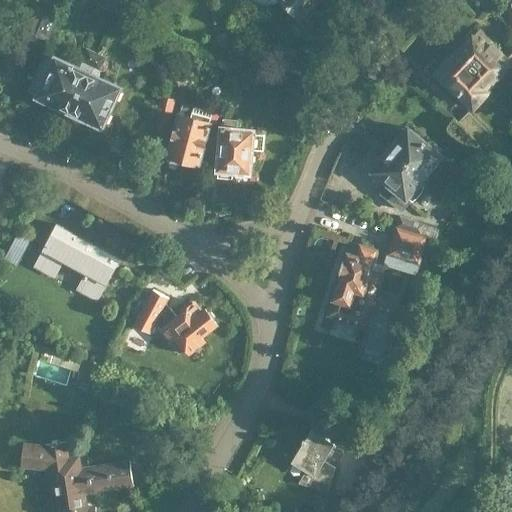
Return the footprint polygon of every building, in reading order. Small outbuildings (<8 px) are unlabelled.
[(131,11),(128,0),(87,0),(132,21),(131,11)] [(128,0),(131,11),(150,0),(128,0)] [(283,0),(300,18),(304,15),(308,18),(318,8),(314,5),(319,0),(283,0)] [(511,28),(511,0),(509,0),(497,14),(511,28)] [(24,28),(36,35),(47,14),(35,7),(24,28)] [(47,14),(36,35),(47,40),(58,19),(47,14)] [(471,60),(495,83),(504,74),(509,78),(511,74),(511,47),(504,56),(479,31),(462,48),(473,58),(471,60)] [(39,95),(71,110),(97,51),(88,47),(80,66),(57,56),(56,58),(46,53),(30,89),(40,94),(39,95)] [(473,58),(462,48),(454,57),(452,56),(437,72),(476,108),(493,90),(491,88),(495,83),(471,60),(473,58)] [(97,51),(71,110),(104,125),(123,83),(100,73),(108,56),(97,51)] [(224,86),(237,89),(240,72),(228,70),(224,86)] [(155,126),(167,129),(175,100),(163,97),(155,126)] [(183,103),(168,158),(171,162),(178,164),(182,162),(183,158),(200,163),(212,119),(211,119),(213,111),(183,103)] [(461,120),(495,154),(503,146),(469,112),(461,120)] [(222,126),(219,169),(220,169),(219,176),(233,177),(233,170),(251,171),(253,148),(264,149),(266,134),(255,133),(256,128),(222,126)] [(392,149),(425,176),(430,170),(435,173),(439,170),(443,165),(446,160),(441,156),(443,154),(409,127),(398,141),(392,149)] [(465,152),(479,163),(485,155),(472,144),(465,152)] [(385,157),(374,171),(390,184),(382,193),(403,209),(411,199),(413,201),(418,197),(422,192),(425,186),(430,180),(425,176),(392,149),(386,157),(385,157)] [(397,227),(421,235),(424,223),(400,215),(397,227)] [(76,289),(97,300),(120,257),(58,223),(35,267),(55,278),(64,262),(85,273),(76,289)] [(397,227),(388,255),(412,262),(416,246),(424,248),(428,237),(421,235),(397,227)] [(8,255),(20,261),(31,240),(19,234),(8,255)] [(330,313),(368,325),(384,272),(373,269),(379,249),(361,243),(358,254),(349,251),(347,258),(345,257),(340,274),(341,274),(330,313)] [(133,308),(127,319),(135,323),(134,325),(150,334),(156,322),(167,336),(181,353),(186,350),(189,355),(207,341),(203,336),(219,325),(215,320),(216,316),(212,311),(208,311),(204,307),(202,308),(196,300),(194,301),(192,301),(190,301),(180,310),(181,311),(176,315),(170,308),(162,314),(161,312),(166,303),(169,298),(153,289),(141,312),(133,308)] [(75,384),(92,389),(99,363),(83,359),(75,384)] [(302,467),(307,470),(299,482),(328,492),(336,467),(325,460),(336,443),(312,428),(305,440),(304,439),(303,441),(304,442),(292,461),(302,467)] [(97,511),(97,507),(88,508),(85,493),(135,485),(131,460),(83,467),(81,454),(70,455),(68,440),(59,441),(58,439),(53,440),(53,442),(46,443),(25,441),(22,466),(49,469),(54,503),(55,511),(97,511)]
